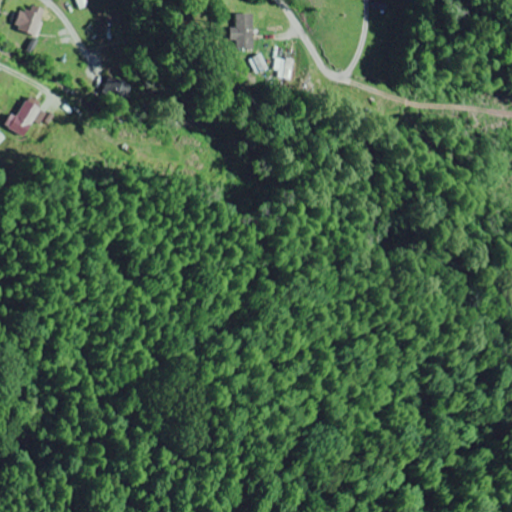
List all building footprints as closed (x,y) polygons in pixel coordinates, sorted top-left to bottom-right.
[(48,9),(34,4),(32,12),(22,9),(15,28),(39,36),(48,9)] [(253,48),(253,14),(235,13),(235,27),(228,27),(228,39),(235,40),(235,47),(253,48)] [(254,74),(267,69),(262,53),(249,58),(254,74)] [(133,82),(110,75),(104,95),(127,102),(133,82)] [(17,116),(13,113),(6,124),(25,136),(44,104),(31,96),(17,116)] [(10,139),(1,130),(0,131),(0,146),(0,147),(10,139)]
